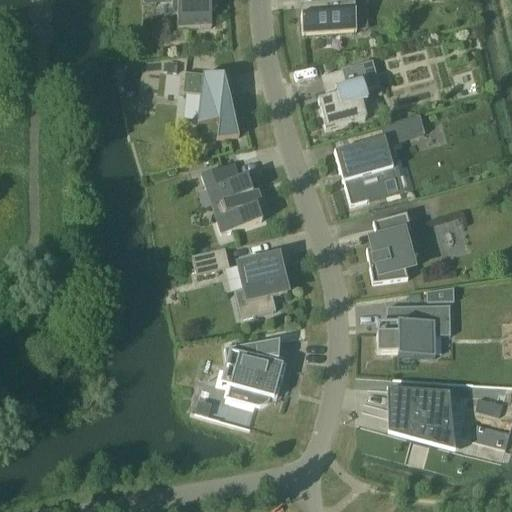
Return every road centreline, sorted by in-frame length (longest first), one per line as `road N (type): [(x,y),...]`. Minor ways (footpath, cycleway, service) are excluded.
road 1 (residential): [(301,478),(319,455),(336,380),(337,324),(332,272),(270,79),(259,0)]
road 2 (residential): [(301,478),(101,511)]
